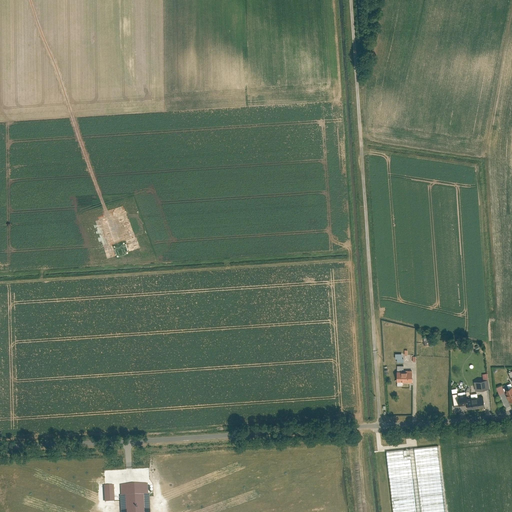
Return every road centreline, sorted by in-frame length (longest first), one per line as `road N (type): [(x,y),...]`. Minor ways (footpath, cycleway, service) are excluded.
road 1 (tertiary): [(0,446),(361,429),(511,413)]
road 2 (track): [(351,0),(379,427)]
